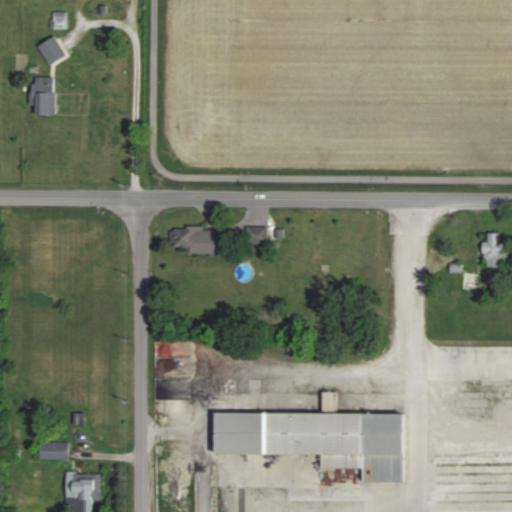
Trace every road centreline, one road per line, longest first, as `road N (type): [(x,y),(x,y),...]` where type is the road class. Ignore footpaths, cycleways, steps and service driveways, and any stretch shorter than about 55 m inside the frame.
road 1 (tertiary): [(511,198),(138,199)]
road 2 (residential): [(143,511),(138,199)]
road 3 (tertiary): [(138,199),(0,196)]
